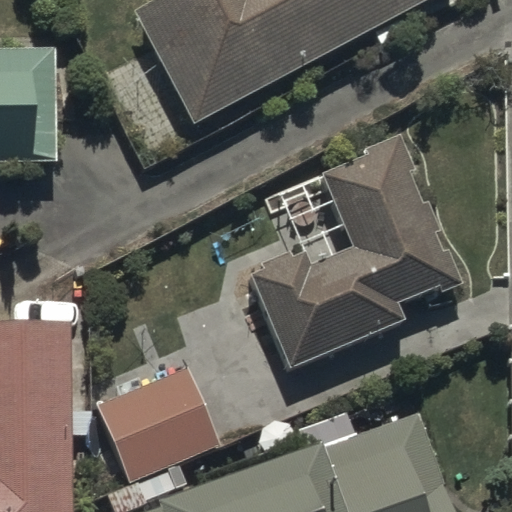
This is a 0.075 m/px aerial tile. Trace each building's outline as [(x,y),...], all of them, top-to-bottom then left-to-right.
[(401,20),(436,0),(161,0),(130,18),(196,129),(370,35),(378,50),(409,33),(401,20)] [(0,167),(56,168),(56,56),(0,55),(0,167)] [(250,278),(288,372),(404,325),(397,308),(436,292),(440,301),(462,292),(447,255),(440,258),(433,240),(441,237),(428,207),(419,210),(406,178),(411,176),(398,143),(321,174),(353,253),(311,270),(305,255),(250,278)] [(0,511),(71,511),(69,325),(69,324),(0,325),(0,511)] [(189,369),(94,408),(126,488),(221,449),(189,369)] [(315,457),(149,511),(451,511),(418,412),(312,448),(315,457)]
